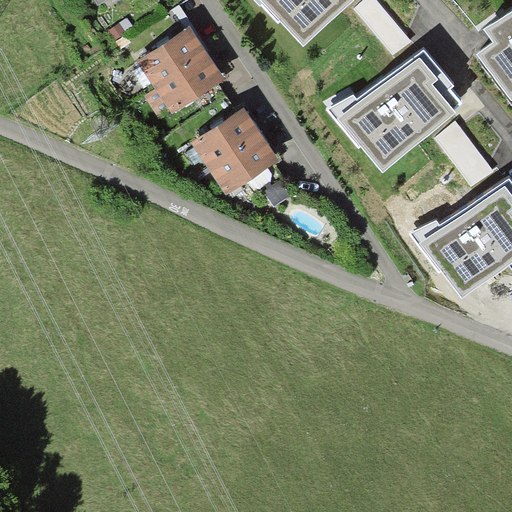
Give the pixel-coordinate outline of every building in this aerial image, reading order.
[(256,0),(279,23),(281,21),(303,46),(354,0),(256,0)] [(412,40),(377,0),(362,0),(354,8),(393,54),(412,40)] [(511,10),(483,28),(493,42),(476,54),(511,101),(511,100),(511,10)] [(134,26),(127,17),(109,30),(116,40),(134,26)] [(190,25),(136,60),(155,88),(209,53),(190,25)] [(455,86),(424,50),(356,99),(353,94),(326,109),(359,148),(361,146),(383,172),(456,113),(454,110),(462,103),(451,89),(455,86)] [(155,88),(143,96),(157,118),(169,110),(171,114),(225,79),(209,53),(155,88)] [(243,107),(191,142),(209,170),(262,134),(243,107)] [(494,171),(456,120),(435,137),(471,186),(494,171)] [(262,134),(209,170),(226,195),(279,161),(262,134)] [(511,181),(509,178),(440,225),(436,221),(410,234),(438,272),(441,271),(462,298),(511,262),(511,181)] [(290,195),(280,180),(264,190),(274,205),(290,195)]
